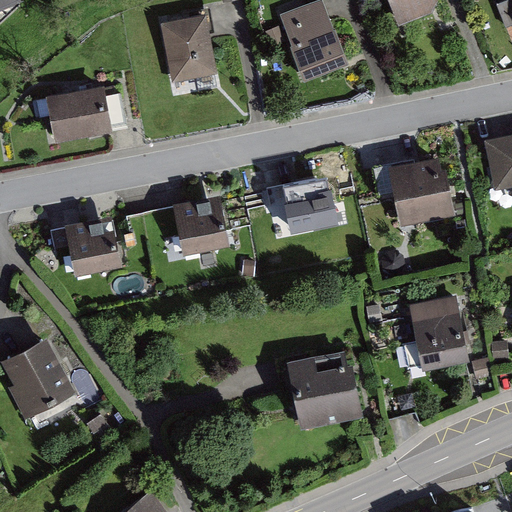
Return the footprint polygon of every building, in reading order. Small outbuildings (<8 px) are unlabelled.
[(349,61),(325,0),(319,0),(281,15),(306,78),(349,61)] [(439,8),(435,0),(387,0),(398,24),(439,8)] [(217,73),(205,15),(162,24),(173,82),(217,73)] [(100,84),(45,95),(54,142),(122,128),(114,91),(102,93),(100,84)] [(511,134),(485,140),(497,189),(511,185),(511,134)] [(439,156),(388,169),(402,225),(452,212),(439,156)] [(339,223),(328,173),(280,184),(292,234),(339,223)] [(220,197),(172,206),(181,253),(229,244),(220,197)] [(110,220),(61,231),(71,276),(121,265),(110,220)] [(457,315),(407,326),(417,373),(468,362),(457,315)] [(71,390),(42,336),(0,358),(0,364),(27,414),(71,390)] [(361,414),(347,351),(281,366),(295,428),(361,414)] [(114,418),(109,410),(94,419),(99,427),(114,418)] [(171,511),(148,486),(118,511),(171,511)] [(484,511),(479,500),(450,511),(484,511)]
